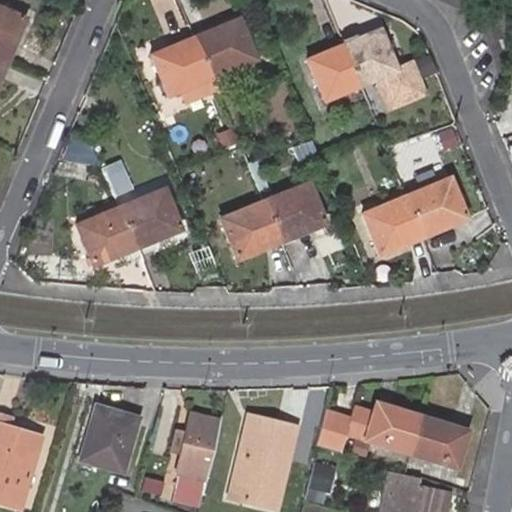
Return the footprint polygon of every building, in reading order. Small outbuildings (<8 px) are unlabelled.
[(0,8),(0,59),(7,62),(25,19),(0,8)] [(233,15),(191,33),(208,74),(251,56),(233,15)] [(320,97),(356,82),(370,117),(421,97),(407,63),(395,67),(379,26),(304,55),(320,97)] [(208,74),(191,33),(149,51),(166,92),(208,74)] [(266,60),(244,69),(250,82),(257,79),(261,88),(276,82),(266,60)] [(448,176),(404,194),(421,234),(464,216),(448,176)] [(305,181),(262,200),(279,240),(322,222),(305,181)] [(164,187),(119,205),(136,247),(181,229),(164,187)] [(421,234),(404,194),(360,212),(377,252),(421,234)] [(279,240),(262,200),(219,218),(236,259),(279,240)] [(136,247),(119,205),(74,223),(91,265),(136,247)] [(46,278),(73,280),(75,255),(48,253),(46,278)] [(372,401),(369,411),(392,418),(395,409),(372,401)] [(465,432),(417,417),(395,409),(392,418),(369,411),(350,404),(346,416),(322,407),(311,442),(335,450),(341,432),(452,469),(465,432)] [(132,422),(90,409),(69,478),(111,491),(132,422)] [(250,413),(229,479),(239,483),(235,498),(271,509),(296,427),(250,413)] [(161,494),(190,504),(216,423),(188,414),(181,433),(176,450),(161,494)] [(14,425),(0,420),(0,506),(16,511),(20,511),(39,451),(8,442),(14,425)] [(165,446),(176,450),(181,433),(171,429),(165,446)] [(329,495),(337,469),(316,462),(303,500),(321,506),(325,494),(329,495)] [(385,475),(369,472),(364,496),(380,499),(385,475)] [(417,481),(394,476),(387,511),(446,511),(449,496),(416,490),(417,481)] [(239,483),(229,479),(225,494),(235,498),(239,483)]
